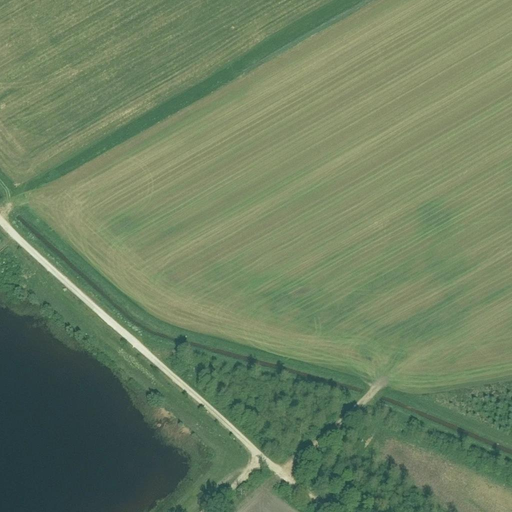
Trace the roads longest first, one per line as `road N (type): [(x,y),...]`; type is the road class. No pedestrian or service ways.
road 1 (track): [(263,461),(0,212)]
road 2 (track): [(281,475),(376,389)]
